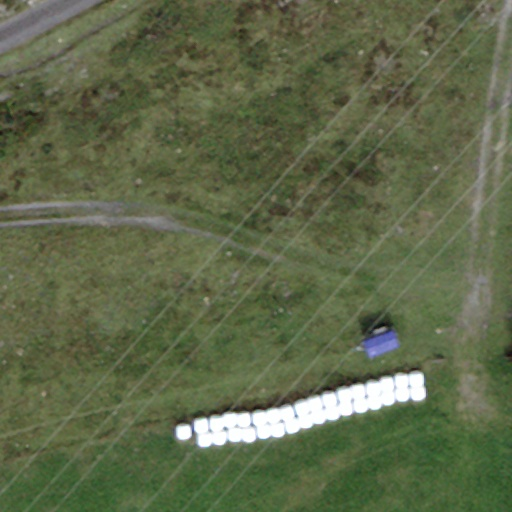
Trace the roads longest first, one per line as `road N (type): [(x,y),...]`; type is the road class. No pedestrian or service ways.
road 1 (track): [(0,225),(468,255)]
road 2 (track): [(511,87),(468,255),(480,417)]
road 3 (unclassified): [(115,0),(0,50)]
